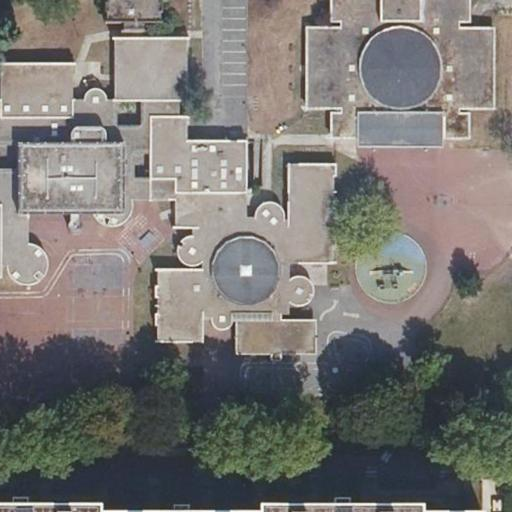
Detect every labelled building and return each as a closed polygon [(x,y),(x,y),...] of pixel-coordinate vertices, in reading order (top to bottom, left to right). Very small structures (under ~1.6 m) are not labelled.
[(108,0),(108,22),(124,22),(124,29),(144,29),(143,22),(158,22),(158,0),(108,0)] [(350,138),(355,133),(355,118),(366,118),(379,101),(384,103),(392,106),(401,106),(412,104),(420,100),(432,118),(444,118),(444,133),(448,138),(462,139),(469,132),(469,120),(464,114),(459,114),(458,109),(487,109),(493,103),(494,36),(488,29),(459,29),(459,24),(464,24),(470,17),(469,0),(329,0),(329,15),(334,23),(338,23),(339,27),(312,27),(306,33),(307,104),(310,109),(340,108),(340,113),(334,113),(330,117),(330,131),(335,138),(350,138)] [(37,273),(43,277),(45,273),(46,267),(46,261),(44,256),(40,250),(33,246),(28,245),(28,213),(29,153),(101,154),(98,158),(96,163),(96,169),(99,175),(103,179),(108,180),(114,180),(115,185),(111,185),(105,188),(99,192),(96,197),(93,207),(95,213),(99,220),(102,222),(105,217),(111,219),(108,225),(113,226),(120,225),(126,222),(131,216),(133,209),(134,203),(133,200),(174,200),(174,229),(192,229),(192,235),(188,236),(182,240),(180,242),(182,244),(181,247),(178,246),(177,251),(178,256),(180,260),(184,263),(188,266),(193,266),(197,265),(201,263),(201,271),(158,269),(157,342),(202,343),(202,319),(211,319),(211,322),(213,326),(230,326),(232,325),(233,321),(233,318),(232,316),(232,314),(289,314),(289,303),(293,305),(297,306),(302,306),(307,304),(310,301),(307,299),(309,295),(313,297),(314,295),(314,291),(313,286),(311,282),(306,278),(301,277),(296,277),(290,280),(290,264),(332,265),(333,164),(288,164),(288,221),(283,221),(283,213),(283,209),(280,205),(275,201),(268,200),(263,202),(258,206),(254,212),(254,218),(246,218),(247,141),(186,140),(186,124),(187,116),(178,116),(178,101),(186,101),(185,38),(115,38),(114,100),(108,100),(107,97),(106,93),(102,90),(97,89),(92,89),(86,93),(84,96),(84,100),(73,100),(73,64),(1,63),(0,116),(0,278),(1,278),(1,266),(6,265),(8,273),(11,278),(16,282),(21,284),(27,284),(34,283),(38,281),(35,276),(37,273)] [(355,118),(355,133),(355,146),(445,145),(444,133),(444,118),(432,118),(420,100),(412,104),(401,106),(392,106),(384,103),(379,101),(366,118),(355,118)] [(29,153),(28,213),(95,213),(93,207),(96,197),(99,192),(105,188),(111,185),(115,185),(114,180),(108,180),(103,179),(99,175),(96,169),(96,163),(98,158),(101,154),(29,153)] [(315,321),(236,320),(236,354),(315,355),(315,321)]
